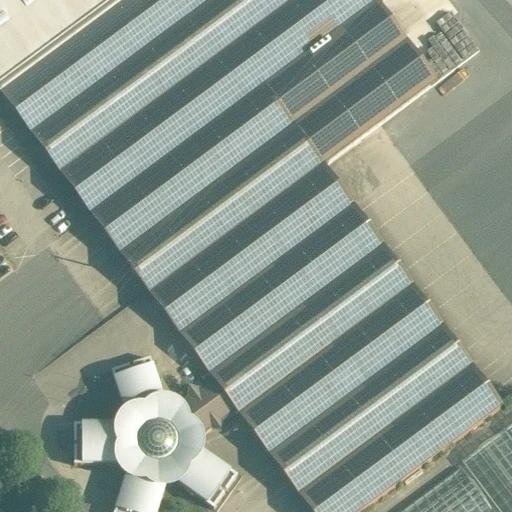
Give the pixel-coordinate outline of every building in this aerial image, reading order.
[(0,0),(0,93),(2,92),(126,0),(0,0)] [(375,0),(126,0),(2,92),(181,334),(350,208),(261,89),(377,3),(375,0)] [(423,34),(438,54),(433,58),(437,64),(446,57),(453,66),(477,48),(450,14),(423,34)] [(286,97),(278,103),(281,106),(289,101),(286,97)] [(362,511),(500,410),(350,208),(181,334),(237,410),(312,511),(362,511)] [(150,360),(111,373),(127,421),(124,426),(73,426),(73,467),(119,467),(126,476),(114,511),(157,511),(167,483),(172,482),(213,511),(237,478),(196,448),(195,444),(195,443),(196,442),(196,441),(195,442),(187,431),(180,436),(173,426),(179,421),(171,411),(172,410),(172,409),(170,410),(166,408),(150,360)] [(214,379),(199,390),(188,389),(187,399),(172,410),(171,411),(179,421),(173,426),(180,436),(187,431),(195,442),(196,441),(210,431),(220,432),(222,422),(237,410),(214,379)] [(511,511),(511,425),(462,463),(497,511),(511,511)] [(493,511),(461,469),(402,511),(493,511)]
